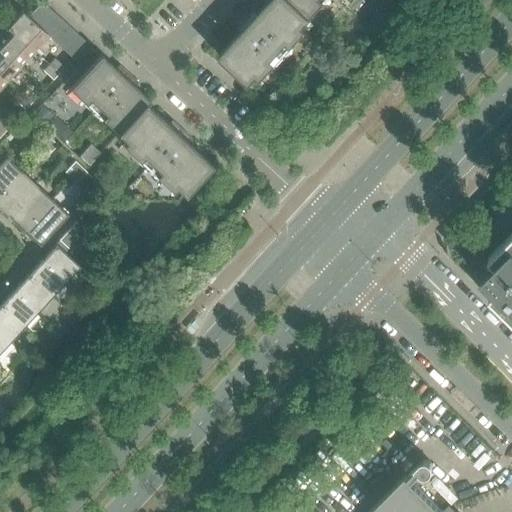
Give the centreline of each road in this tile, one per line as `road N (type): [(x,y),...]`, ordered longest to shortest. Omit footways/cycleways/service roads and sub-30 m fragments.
road 1 (secondary): [(326,221),(60,511)]
road 2 (secondary): [(120,511),(347,264)]
road 3 (secondary): [(511,18),(326,221)]
road 4 (residential): [(347,264),(511,428)]
road 5 (residential): [(326,221),(157,65)]
road 6 (secondary): [(377,230),(511,91)]
road 7 (residential): [(511,365),(377,230)]
